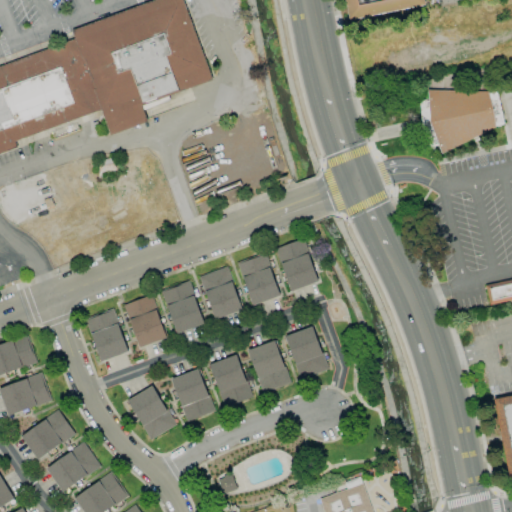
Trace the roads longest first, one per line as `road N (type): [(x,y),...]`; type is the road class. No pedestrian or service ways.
road 1 (residential): [(357,183),(51,297)]
road 2 (residential): [(51,297),(95,412),(160,479),(177,511)]
road 3 (residential): [(325,415),(295,411),(202,449),(160,479)]
road 4 (primary): [(389,255),(452,421)]
road 5 (primary): [(306,0),(335,119)]
